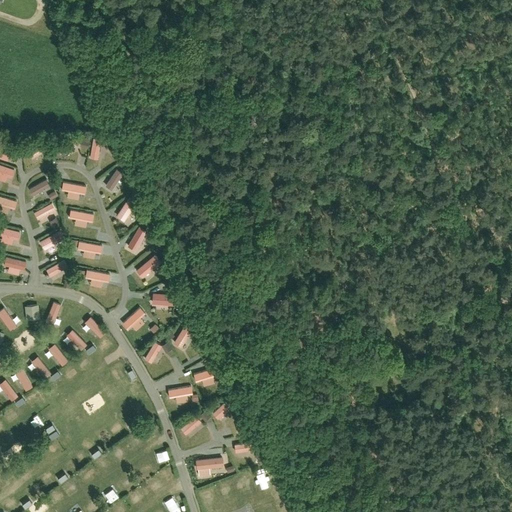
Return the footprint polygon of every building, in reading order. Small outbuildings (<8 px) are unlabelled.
[(66,159),(84,151),(80,142),(62,150),(66,159)] [(0,161),(12,164),(14,158),(17,159),(20,149),(0,143),(0,154),(2,155),(0,161)] [(96,143),(96,165),(107,165),(107,144),(96,143)] [(33,154),(38,164),(56,154),(51,145),(33,154)] [(109,151),(114,157),(120,152),(115,146),(109,151)] [(120,163),(123,167),(129,163),(125,158),(120,163)] [(0,184),(9,185),(9,179),(17,180),(18,168),(0,166),(0,184)] [(110,190),(118,197),(132,182),(124,175),(110,190)] [(37,198),(56,190),(53,182),(33,190),(37,198)] [(132,192),(136,197),(142,192),(138,188),(132,192)] [(44,223),(61,213),(56,205),(39,215),(44,223)] [(133,206),(123,222),(132,228),(142,212),(133,206)] [(143,221),(147,225),(152,221),(149,216),(143,221)] [(0,237),(0,240),(16,247),(22,234),(4,227),(0,237)] [(143,258),(155,238),(144,231),(132,252),(143,258)] [(48,251),(65,246),(62,236),(45,241),(48,251)] [(154,248),(157,252),(163,248),(159,243),(154,248)] [(7,273),(23,276),(24,270),(28,270),(29,261),(9,258),(7,273)] [(161,259),(143,276),(150,285),(169,268),(161,259)] [(68,273),(65,264),(50,268),(54,278),(68,273)] [(158,299),(157,310),(182,311),(182,300),(158,299)] [(57,326),(63,305),(56,303),(50,324),(57,326)] [(0,311),(13,330),(20,326),(6,306),(0,311)] [(94,317),(88,323),(97,333),(103,328),(94,317)] [(178,346),(186,353),(201,336),(193,329),(178,346)] [(75,330),(70,335),(84,350),(90,345),(75,330)] [(65,366),(71,361),(57,343),(51,349),(65,366)] [(160,344),(147,358),(156,366),(169,352),(160,344)] [(42,372),(49,367),(41,356),(34,360),(42,372)] [(28,390),(35,386),(24,366),(17,370),(28,390)] [(8,378),(2,382),(14,400),(20,396),(8,378)] [(141,390),(118,401),(128,422),(151,411),(141,390)] [(217,416),(223,424),(239,411),(233,403),(217,416)] [(14,416),(22,410),(19,406),(10,411),(14,416)] [(200,417),(184,430),(191,439),(207,426),(200,417)] [(236,425),(239,433),(246,431),(244,423),(236,425)] [(66,439),(77,436),(73,426),(63,429),(66,439)] [(54,452),(65,445),(57,433),(46,441),(54,452)] [(92,457),(102,452),(95,439),(85,445),(92,457)] [(21,441),(12,446),(17,455),(26,449),(21,441)] [(235,444),(235,452),(255,449),(254,442),(235,444)] [(71,457),(78,465),(87,457),(80,449),(71,457)] [(159,454),(162,465),(174,461),(170,450),(159,454)] [(256,453),(257,462),(265,461),(264,452),(256,453)] [(3,453),(0,454),(0,465),(1,467),(9,460),(3,453)] [(199,470),(227,469),(227,460),(198,461),(199,470)] [(19,462),(9,466),(15,480),(25,476),(19,462)] [(0,474),(0,484),(4,490),(15,482),(6,470),(0,474)] [(150,497),(159,491),(154,483),(145,488),(150,497)] [(113,503),(122,498),(117,488),(108,493),(113,503)] [(209,511),(225,504),(221,495),(205,501),(209,511)] [(56,501),(61,508),(67,503),(61,496),(56,501)] [(173,506),(175,511),(185,511),(183,503),(173,506)]
